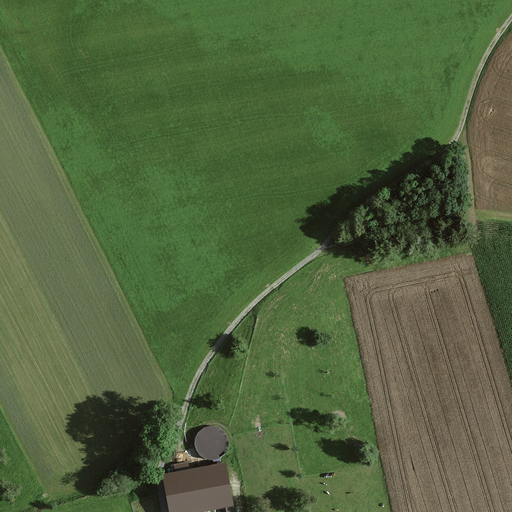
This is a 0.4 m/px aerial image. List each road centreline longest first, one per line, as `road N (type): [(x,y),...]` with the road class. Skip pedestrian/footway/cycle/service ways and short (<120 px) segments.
road 1 (track): [(511,18),(485,58),(453,146),(340,226),(235,322),(214,352),(194,386),(180,452),(160,481),(167,511)]
road 2 (track): [(317,253),(365,232),(467,214)]
